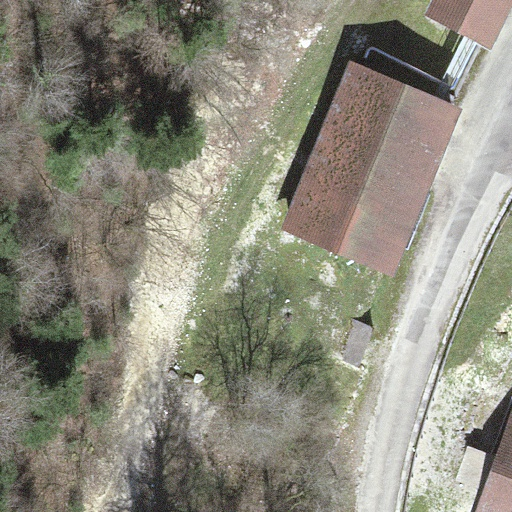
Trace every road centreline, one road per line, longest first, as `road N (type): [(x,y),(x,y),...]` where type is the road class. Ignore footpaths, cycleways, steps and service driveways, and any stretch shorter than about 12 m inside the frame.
road 1 (track): [(358,0),(280,120),(166,358),(134,511)]
road 2 (unclassified): [(511,124),(418,343),(375,511)]
